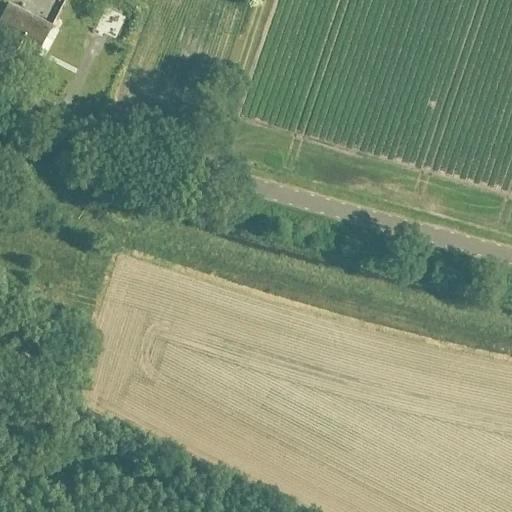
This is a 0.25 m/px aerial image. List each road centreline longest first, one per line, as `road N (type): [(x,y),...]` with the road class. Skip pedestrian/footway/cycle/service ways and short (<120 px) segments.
road 1 (track): [(511,343),(186,252),(0,171)]
road 2 (unclassified): [(511,262),(156,160),(0,103)]
